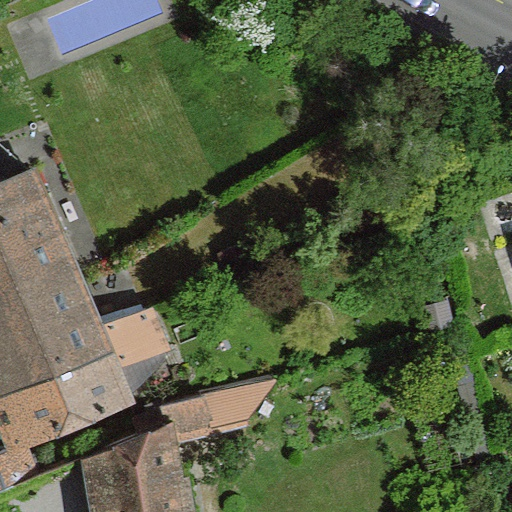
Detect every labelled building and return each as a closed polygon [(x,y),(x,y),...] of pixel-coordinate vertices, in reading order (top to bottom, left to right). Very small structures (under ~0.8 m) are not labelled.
[(0,301),(77,271),(36,170),(0,184),(0,301)] [(0,377),(5,389),(110,349),(98,322),(77,271),(0,301),(0,377)] [(148,308),(98,322),(110,349),(113,356),(158,339),(148,308)] [(110,349),(5,389),(25,441),(131,400),(113,356),(110,349)] [(164,404),(168,419),(170,430),(208,420),(202,394),(164,404)] [(108,486),(176,469),(170,430),(168,419),(100,448),(108,486)] [(0,485),(24,475),(13,450),(0,455),(0,485)] [(112,511),(182,511),(176,469),(108,486),(112,511)]
